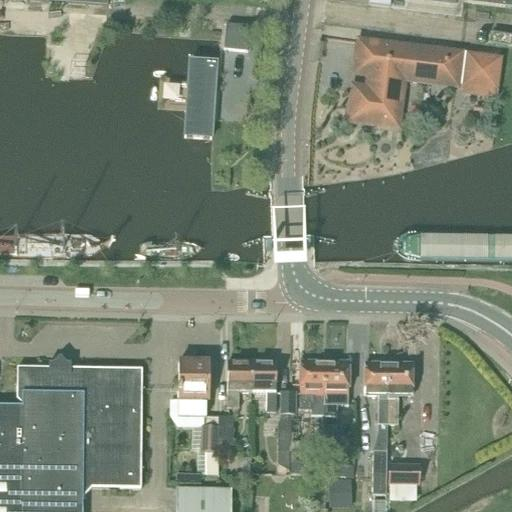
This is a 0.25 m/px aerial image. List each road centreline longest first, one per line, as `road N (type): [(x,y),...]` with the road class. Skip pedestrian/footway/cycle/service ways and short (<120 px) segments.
road 1 (tertiary): [(511,336),(461,307),(305,292)]
road 2 (tertiary): [(301,0),(288,184)]
road 3 (tertiary): [(305,292),(286,303),(151,301)]
road 4 (tertiary): [(0,298),(151,301)]
